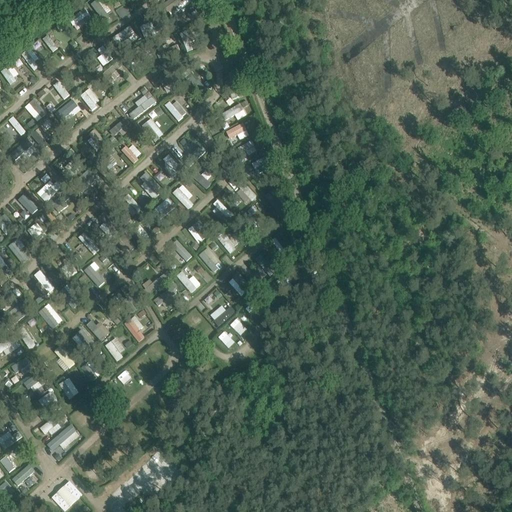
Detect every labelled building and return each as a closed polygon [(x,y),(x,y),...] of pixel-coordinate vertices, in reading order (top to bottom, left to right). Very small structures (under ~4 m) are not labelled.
[(167,0),(162,4),(171,17),(194,0),(167,0)] [(98,3),(98,25),(118,24),(118,10),(109,10),(109,3),(98,3)] [(74,28),(94,19),(89,9),(69,18),(74,28)] [(119,43),(122,47),(137,36),(128,25),(110,39),(115,45),(119,43)] [(47,35),(42,39),(53,52),(58,48),(47,35)] [(163,59),(180,51),(175,40),(158,48),(163,59)] [(38,41),(31,45),(35,50),(41,46),(38,41)] [(29,66),(39,59),(30,48),(21,55),(29,66)] [(110,84),(123,72),(115,63),(102,75),(110,84)] [(1,72),(9,83),(20,76),(12,65),(1,72)] [(77,88),(85,81),(79,74),(71,81),(77,88)] [(52,91),(63,101),(70,94),(59,84),(52,91)] [(89,90),(80,97),(92,112),(101,105),(89,90)] [(144,95),(135,103),(138,107),(129,114),(133,120),(157,102),(152,96),(148,100),(144,95)] [(74,106),(80,102),(76,97),(71,101),(74,106)] [(35,98),(25,106),(37,122),(47,114),(35,98)] [(176,121),(187,115),(179,101),(172,105),(170,101),(166,104),(176,121)] [(70,102),(64,105),(67,110),(73,107),(70,102)] [(239,121),(248,115),(241,104),(222,115),(226,122),(236,116),(239,121)] [(64,108),(58,110),(61,118),(67,116),(64,108)] [(12,116),(7,121),(22,136),(27,131),(12,116)] [(123,118),(109,130),(117,139),(131,127),(123,118)] [(154,141),(163,134),(151,118),(142,126),(154,141)] [(225,132),(229,141),(248,132),(244,123),(225,132)] [(41,146),(49,138),(39,128),(31,136),(41,146)] [(95,129),(89,133),(101,148),(107,144),(95,129)] [(29,139),(7,154),(12,161),(34,146),(29,139)] [(253,141),(238,146),(241,154),(248,152),(249,154),(256,152),(253,141)] [(132,163),(142,155),(134,144),(124,152),(132,163)] [(198,147),(183,163),(188,168),(203,152),(198,147)] [(113,163),(117,162),(114,153),(102,157),(108,173),(115,171),(113,163)] [(169,155),(162,158),(165,167),(173,164),(169,155)] [(78,170),(84,165),(80,161),(74,166),(78,170)] [(137,181),(149,193),(159,185),(147,172),(137,181)] [(40,178),(44,184),(51,179),(47,173),(40,178)] [(201,176),(196,181),(206,190),(210,185),(201,176)] [(51,178),(36,192),(45,201),(60,187),(51,178)] [(188,210),(193,205),(188,199),(192,195),(183,185),(173,194),(188,210)] [(248,204),(256,196),(247,187),(239,196),(248,204)] [(124,198),(137,210),(141,205),(128,194),(124,198)] [(19,203),(29,216),(38,209),(28,196),(19,203)] [(157,218),(174,206),(169,199),(152,210),(157,218)] [(217,200),(213,204),(228,219),(233,214),(217,200)] [(253,206),(248,211),(252,215),(257,210),(253,206)] [(17,229),(6,214),(0,218),(0,219),(10,234),(17,229)] [(38,223),(28,229),(36,242),(46,237),(38,223)] [(133,235),(140,244),(149,236),(142,227),(133,235)] [(229,254),(237,248),(225,232),(217,238),(229,254)] [(283,232),(271,238),(277,249),(288,243),(283,232)] [(185,263),(192,257),(178,239),(170,245),(185,263)] [(13,252),(19,247),(15,241),(9,246),(13,252)] [(198,255),(213,273),(218,269),(214,264),(219,260),(208,247),(198,255)] [(58,263),(69,278),(77,271),(67,257),(58,263)] [(98,288),(105,282),(91,265),(84,270),(98,288)] [(40,271),(34,276),(51,293),(56,288),(40,271)] [(193,275),(189,279),(183,272),(177,278),(191,293),(201,284),(193,275)] [(237,272),(227,281),(234,289),(238,285),(244,291),(250,286),(237,272)] [(149,294),(167,282),(162,275),(144,286),(149,294)] [(282,275),(275,282),(285,293),(292,287),(282,275)] [(80,280),(71,282),(73,295),(83,294),(80,280)] [(171,286),(154,301),(159,307),(177,293),(171,286)] [(52,329),(63,321),(52,305),(40,314),(52,329)] [(215,320),(226,310),(221,306),(211,315),(215,320)] [(224,324),(235,311),(230,306),(218,319),(224,324)] [(139,330),(144,327),(135,316),(124,324),(138,343),(145,337),(139,330)] [(242,336),(249,329),(237,318),(231,325),(242,336)] [(102,341),(111,333),(100,322),(96,325),(92,320),(86,325),(102,341)] [(29,349),(36,345),(24,326),(17,330),(29,349)] [(177,337),(183,333),(179,326),(172,331),(177,337)] [(90,353),(99,345),(82,328),(74,336),(90,353)] [(218,340),(226,347),(233,340),(225,332),(218,340)] [(0,353),(4,351),(5,355),(20,348),(14,336),(0,343),(0,353)] [(117,362),(124,357),(121,353),(126,350),(117,338),(106,345),(117,362)] [(30,357),(12,364),(15,372),(33,365),(30,357)] [(139,364),(149,373),(153,368),(143,360),(139,364)] [(135,391),(142,385),(132,371),(124,377),(135,391)] [(70,377),(59,384),(70,400),(80,393),(70,377)] [(39,398),(45,411),(59,405),(54,392),(39,398)] [(25,408),(33,400),(27,394),(19,401),(25,408)] [(150,419),(141,424),(146,434),(155,430),(150,419)] [(52,452),(58,447),(62,451),(80,436),(71,425),(47,445),(52,452)] [(11,436),(8,431),(0,436),(0,444),(4,449),(22,437),(18,431),(11,436)] [(93,463),(100,471),(108,464),(101,456),(93,463)] [(84,468),(91,463),(85,457),(79,463),(84,468)] [(32,475),(24,481),(30,488),(38,482),(32,475)] [(65,511),(64,510),(82,495),(69,481),(51,497),(62,510),(60,511),(65,511)] [(5,483),(0,486),(0,499),(11,493),(5,483)]
